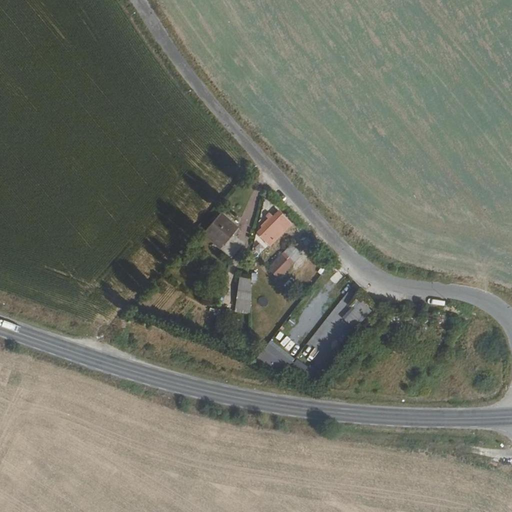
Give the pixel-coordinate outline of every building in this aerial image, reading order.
[(257,233),(269,246),(293,223),(280,210),(257,233)] [(238,230),(219,213),(202,233),(229,257),(241,244),(233,237),(238,230)] [(279,280),(302,254),(290,243),(267,269),(279,280)] [(250,277),(241,276),(236,312),(251,312),(250,277)] [(356,329),(371,310),(357,300),(343,317),(346,320),(343,324),(349,329),(352,325),(356,329)] [(296,363),(269,341),(254,360),(268,371),(271,366),(285,377),(296,363)]
